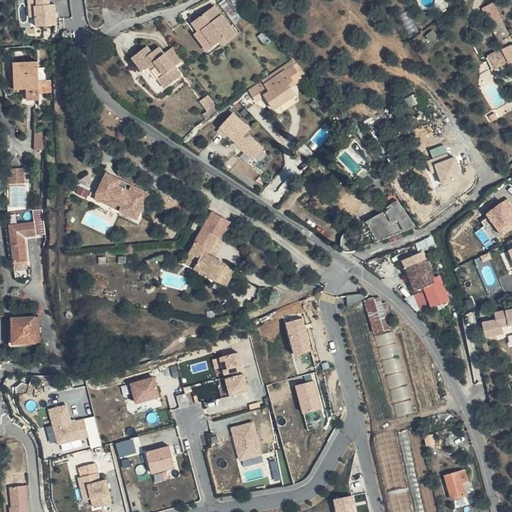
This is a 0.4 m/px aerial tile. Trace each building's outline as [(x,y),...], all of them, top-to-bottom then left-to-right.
[(39,27),(59,23),(55,2),(50,3),(49,0),(37,0),(38,6),(36,6),(37,17),(39,27)] [(221,0),(218,3),(234,21),(245,12),(233,0),(221,0)] [(211,53),(222,41),(227,37),(231,41),(240,33),(214,5),(192,25),(200,34),(198,38),(211,53)] [(509,61),(511,58),(511,45),(496,22),(486,29),(500,50),(509,61)] [(227,37),(222,41),(227,45),(231,41),(227,37)] [(175,65),(186,56),(175,44),(164,54),(157,45),(150,51),(146,47),(133,59),(143,72),(148,67),(167,87),(181,74),(175,65)] [(507,62),(509,61),(500,50),(488,57),(496,69),(507,62)] [(27,90),(27,63),(16,63),(16,90),(27,90)] [(41,63),(27,63),(27,90),(29,90),(29,101),(42,101),(42,94),(54,94),(54,81),(41,81),(41,63)] [(271,96),(291,84),(303,76),(293,63),(254,87),(261,95),(263,93),(267,90),(271,96)] [(295,92),(291,84),(271,96),(267,90),(263,93),(273,106),(295,92)] [(424,84),(413,91),(418,100),(429,93),(424,84)] [(261,95),(254,87),(248,91),(254,99),(261,95)] [(209,95),(202,100),(207,108),(214,103),(209,95)] [(233,116),(221,130),(229,136),(238,143),(237,145),(255,160),(264,149),(247,134),(250,130),(233,116)] [(150,139),(135,130),(130,137),(145,147),(150,139)] [(229,136),(221,130),(219,133),(226,139),(229,136)] [(155,143),(150,139),(145,147),(150,150),(155,143)] [(9,182),(25,182),(25,167),(9,167),(9,182)] [(121,180),(106,173),(104,179),(102,183),(94,199),(102,202),(104,198),(122,207),(120,211),(137,219),(142,210),(146,200),(147,199),(138,195),(141,190),(132,185),(130,191),(118,186),(121,180)] [(132,185),(121,180),(118,186),(130,191),(132,185)] [(88,197),(90,187),(80,185),(77,194),(88,197)] [(149,193),(141,190),(138,195),(147,199),(149,193)] [(104,198),(102,202),(120,211),(122,207),(104,198)] [(359,239),(427,217),(413,198),(353,221),(349,227),(350,236),(352,237),(359,239)] [(511,206),(511,205),(507,199),(484,214),(499,236),(511,227),(511,219),(506,211),(511,206)] [(150,201),(146,200),(142,210),(145,212),(150,201)] [(213,211),(208,220),(223,228),(228,219),(213,211)] [(232,221),(228,219),(223,228),(208,220),(204,227),(218,235),(210,249),(205,246),(203,250),(215,256),(225,239),(222,238),(232,221)] [(35,223),(24,224),(10,225),(13,264),(24,263),(27,263),(25,238),(36,237),(35,223)] [(234,274),(237,269),(215,256),(203,250),(205,246),(210,249),(218,235),(204,227),(186,259),(195,265),(193,268),(216,281),(221,273),(226,276),(229,271),(234,274)] [(432,306),(444,302),(427,256),(404,264),(416,298),(427,294),(432,306)] [(221,273),(216,281),(227,287),(234,274),(229,271),(226,276),(221,273)] [(375,333),(394,327),(384,293),(365,299),(375,333)] [(485,337),(504,333),(502,326),(511,324),(511,310),(495,313),(496,320),(483,323),(485,337)] [(303,318),(283,324),(293,356),(313,350),(303,318)] [(39,320),(33,320),(13,320),(13,345),(37,345),(39,345),(39,320)] [(439,398),(428,349),(417,352),(411,328),(403,330),(411,365),(414,365),(415,367),(424,364),(428,384),(417,386),(421,400),(430,397),(431,400),(439,398)] [(379,335),(384,361),(401,357),(396,332),(379,335)] [(93,364),(92,353),(73,355),(74,368),(85,367),(84,364),(93,364)] [(238,354),(219,358),(224,376),(243,372),(238,354)] [(169,367),(171,378),(178,377),(175,366),(169,367)] [(244,375),(225,380),(230,398),(249,393),(244,375)] [(152,378),(130,385),(136,405),(158,398),(152,378)] [(313,383),(293,387),(300,415),(319,410),(313,383)] [(68,404),(49,410),(59,446),(90,436),(85,419),(73,421),(68,404)] [(240,459),(262,453),(252,421),(231,427),(240,459)] [(120,455),(137,453),(135,438),(118,440),(120,455)] [(177,446),(156,451),(161,473),(182,467),(177,446)] [(107,480),(104,469),(83,475),(88,499),(95,497),(97,506),(118,501),(113,478),(107,480)] [(467,481),(464,469),(444,475),(450,498),(465,494),(462,483),(467,481)] [(32,511),(28,481),(12,484),(15,504),(13,504),(14,511),(32,511)] [(336,496),(337,511),(357,511),(356,494),(336,496)] [(394,511),(414,511),(413,503),(393,505),(394,511)]
